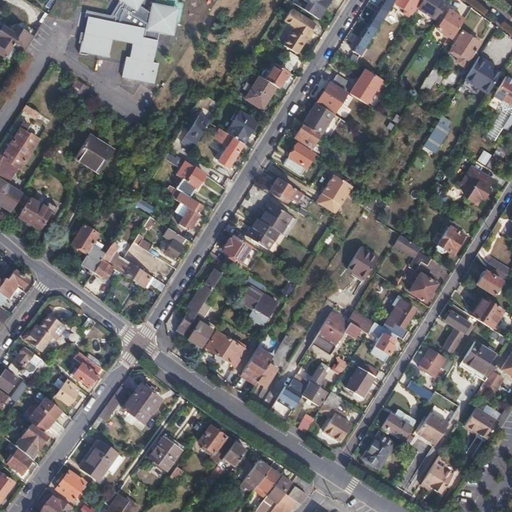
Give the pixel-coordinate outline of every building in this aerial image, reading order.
[(82,39),(80,52),(88,54),(88,52),(110,57),(115,38),(136,43),(133,57),(129,56),(124,78),(157,85),(162,64),(157,63),(164,31),(178,34),(183,12),(175,11),(176,5),(158,1),(156,11),(151,8),(152,4),(144,3),(145,0),(126,0),(125,3),(124,2),(116,14),(119,14),(118,20),(90,14),(84,39),(82,39)] [(290,0),(290,1),(317,18),(328,0),(290,0)] [(381,0),(351,49),(359,55),(381,20),(393,0),(381,0)] [(394,0),(393,3),(403,9),(401,12),(408,17),(410,13),(411,14),(419,0),(394,0)] [(423,0),(418,8),(437,20),(448,3),(443,0),(423,0)] [(288,9),(282,20),(290,26),(292,29),(282,45),(295,53),(313,24),(288,9)] [(437,29),(451,38),(463,20),(449,10),(437,29)] [(9,32),(2,27),(0,30),(0,39),(10,46),(15,49),(23,54),(33,37),(13,25),(9,32)] [(462,31),(450,50),(459,56),(457,60),(457,63),(462,66),(464,65),(479,43),(462,31)] [(5,55),(10,58),(15,49),(10,46),(0,39),(0,53),(5,56),(5,55)] [(426,62),(430,49),(423,47),(418,60),(426,62)] [(288,51),(281,62),(290,68),(297,57),(288,51)] [(492,68),(493,66),(477,56),(464,79),(463,79),(486,94),(500,73),(492,68)] [(275,86),(279,89),(284,80),(288,82),(292,75),(274,64),(264,79),(275,86)] [(433,67),(421,87),(427,91),(434,79),(440,83),(445,74),(433,67)] [(365,69),(350,93),(366,104),(375,89),(378,91),(384,81),(365,69)] [(336,74),(332,82),(345,91),(350,83),(336,74)] [(511,78),(505,75),(492,96),(500,100),(502,98),(511,104),(511,109),(510,113),(511,114),(511,78)] [(264,79),(259,76),(245,97),(262,107),(275,86),(264,79)] [(88,87),(78,81),(74,87),(84,93),(88,87)] [(322,90),(315,102),(333,113),(345,93),(329,83),(328,84),(326,83),(322,90)] [(511,114),(510,113),(511,109),(511,104),(502,98),(500,100),(502,108),(486,134),(494,139),(502,126),(508,130),(511,122),(511,114)] [(315,103),(302,124),(320,135),(329,140),(330,138),(328,137),(340,119),(333,114),(315,103)] [(26,104),(22,110),(47,125),(50,120),(26,104)] [(181,142),(192,149),(209,121),(198,114),(181,142)] [(237,114),(224,132),(230,136),(243,143),(255,123),(255,122),(255,120),(254,118),(252,118),(250,118),(249,118),(247,120),(237,114)] [(392,120),(398,123),(402,117),(397,114),(393,119),(392,120)] [(438,121),(411,165),(422,171),(449,128),(438,121)] [(0,204),(10,211),(17,200),(22,193),(22,192),(10,184),(39,138),(27,130),(29,126),(24,122),(2,157),(0,155),(0,204)] [(302,125),(294,137),(310,147),(318,135),(302,125)] [(89,135),(75,158),(92,168),(91,170),(97,174),(113,150),(89,135)] [(243,143),(230,136),(225,144),(227,145),(217,160),(227,167),(243,143)] [(500,142),(489,159),(499,164),(509,148),(500,142)] [(296,144),(283,165),(300,175),(313,154),(296,144)] [(477,160),(485,165),(491,155),(483,150),(477,160)] [(194,157),(189,153),(175,175),(181,179),(175,189),(189,198),(203,175),(188,166),(194,157)] [(489,159),(485,166),(494,172),(499,164),(489,159)] [(468,196),(466,199),(475,204),(480,197),(482,199),(489,188),(487,187),(492,179),(471,166),(459,184),(464,193),(468,196)] [(315,202),(334,213),(351,186),(332,175),(315,202)] [(293,188),(278,178),(269,191),(285,201),(288,196),(295,201),(301,192),(293,188)] [(436,199),(444,186),(437,182),(428,195),(436,199)] [(169,185),(165,191),(181,201),(180,202),(188,208),(178,223),(188,230),(199,213),(197,212),(201,205),(189,198),(175,189),(169,185)] [(22,193),(17,200),(25,205),(19,216),(39,229),(49,211),(53,214),(57,208),(48,202),(45,207),(22,193)] [(373,200),(384,207),(387,202),(377,195),(373,200)] [(370,198),(365,206),(379,215),(384,207),(373,200),(370,198)] [(101,216),(107,220),(116,206),(110,202),(101,216)] [(266,212),(261,220),(279,232),(281,233),(291,216),(271,204),(266,212)] [(116,206),(107,220),(113,223),(121,209),(116,206)] [(149,216),(146,221),(152,225),(156,220),(149,216)] [(261,220),(259,219),(254,227),(248,236),(267,249),(279,232),(261,220)] [(442,234),(436,244),(437,245),(436,246),(436,249),(441,252),(443,252),(444,250),(453,255),(454,254),(455,253),(465,237),(465,236),(466,235),(454,227),(456,224),(448,220),(445,225),(447,227),(442,234)] [(72,243),(87,252),(91,245),(99,234),(84,224),(72,243)] [(248,236),(254,227),(251,225),(245,235),(248,236)] [(112,268),(116,270),(117,268),(123,258),(118,255),(118,254),(118,253),(117,251),(116,251),(119,245),(117,244),(127,229),(122,226),(105,254),(94,271),(105,278),(112,268)] [(184,238),(168,228),(163,236),(172,241),(167,248),(163,246),(160,251),(164,253),(163,254),(174,261),(184,245),(181,244),(184,238)] [(138,234),(132,242),(138,246),(147,252),(151,246),(141,239),(142,237),(138,234)] [(400,234),(392,245),(413,258),(420,247),(400,234)] [(251,246),(232,235),(229,240),(228,239),(223,246),(224,247),(222,251),(228,255),(227,256),(233,260),(234,258),(241,262),(251,246)] [(151,276),(155,278),(164,284),(166,280),(164,278),(164,277),(154,271),(153,272),(149,270),(150,267),(132,256),(138,246),(132,242),(123,258),(143,271),(151,276)] [(87,252),(82,260),(90,265),(90,267),(89,269),(87,273),(91,275),(94,271),(105,254),(91,245),(87,252)] [(360,246),(347,267),(364,277),(376,256),(360,246)] [(210,251),(209,254),(219,261),(220,258),(210,251)] [(430,258),(418,251),(408,266),(414,270),(420,261),(426,265),(430,258)] [(161,269),(165,262),(155,256),(151,263),(161,269)] [(123,258),(117,268),(131,278),(144,285),(151,276),(143,271),(123,258)] [(176,330),(183,335),(197,312),(204,301),(228,263),(220,258),(219,261),(200,290),(198,289),(189,303),(192,305),(188,311),(176,330)] [(485,268),(504,280),(510,271),(492,259),(485,268)] [(0,284),(0,306),(15,287),(15,285),(17,282),(23,287),(28,279),(15,269),(8,279),(6,277),(2,282),(0,284)] [(481,279),(477,285),(493,294),(501,281),(484,270),(478,278),(481,279)] [(419,273),(408,291),(425,301),(436,284),(419,273)] [(249,276),(247,278),(263,288),(264,286),(249,276)] [(151,284),(162,291),(166,285),(164,284),(155,278),(151,284)] [(286,285),(282,292),(288,295),(292,288),(286,285)] [(250,286),(245,294),(250,297),(245,305),(252,309),(248,317),(262,326),(276,303),(250,286)] [(250,297),(245,294),(240,302),(245,305),(250,297)] [(471,316),(478,321),(491,328),(503,309),(482,296),(470,315),(471,316)] [(396,336),(401,338),(406,330),(403,327),(414,309),(399,300),(382,327),(396,336)] [(204,301),(197,312),(204,317),(211,306),(204,301)] [(470,315),(452,304),(442,319),(455,328),(442,348),(451,353),(463,333),(466,335),(472,325),(466,321),(470,315)] [(353,309),(350,315),(346,321),(341,329),(351,335),(356,327),(366,333),(369,328),(373,321),(353,309)] [(26,332),(25,334),(25,337),(26,339),(38,348),(35,351),(38,354),(51,336),(54,339),(63,327),(47,315),(38,327),(35,325),(31,331),(26,332)] [(468,320),(476,325),(478,321),(471,316),(468,320)] [(312,342),(328,352),(341,329),(326,320),(312,342)] [(373,321),(369,328),(380,335),(370,351),(382,360),(395,340),(394,339),(396,336),(382,327),(373,321)] [(198,322),(188,339),(200,346),(212,326),(208,323),(206,327),(198,322)] [(74,323),(66,334),(72,339),(81,328),(74,323)] [(225,361),(234,366),(245,349),(216,331),(205,348),(214,354),(213,356),(221,362),(222,362),(223,362),(225,361)] [(284,335),(270,358),(270,359),(274,361),(278,363),(287,347),(285,346),(289,339),(284,335)] [(462,361),(487,377),(490,372),(500,358),(474,342),(462,361)] [(12,364),(9,369),(18,375),(21,371),(22,372),(25,369),(29,372),(32,371),(36,366),(41,359),(24,347),(23,348),(22,347),(20,350),(20,351),(12,363),(12,364)] [(256,349),(241,372),(256,381),(267,363),(270,359),(270,358),(256,349)] [(429,349),(420,364),(422,366),(420,369),(433,377),(444,359),(429,349)] [(88,386),(102,368),(86,356),(77,350),(73,356),(83,363),(78,370),(77,369),(72,375),(88,386)] [(511,351),(501,371),(511,378),(511,351)] [(86,356),(102,368),(104,365),(89,353),(86,356)] [(352,356),(349,361),(358,367),(373,376),(374,377),(377,371),(367,364),(366,365),(352,356)] [(41,359),(36,366),(43,372),(49,365),(41,359)] [(270,359),(267,363),(275,367),(278,363),(274,361),(270,359)] [(267,363),(256,381),(265,387),(276,368),(275,367),(267,363)] [(305,386),(300,395),(318,406),(326,392),(316,386),(325,371),(318,367),(308,383),(305,386)] [(373,376),(358,367),(346,387),(361,396),(373,376)] [(5,370),(0,376),(0,386),(8,392),(13,386),(9,383),(13,376),(5,370)] [(241,372),(240,375),(254,384),(256,381),(241,372)] [(487,377),(480,388),(485,391),(492,395),(502,380),(490,372),(487,377)] [(295,374),(292,378),(305,386),(308,383),(295,374)] [(74,389),(77,386),(67,378),(55,394),(68,404),(77,392),(74,389)] [(276,400),(291,410),(300,395),(305,386),(292,378),(287,387),(285,385),(276,400)] [(23,379),(10,397),(16,402),(22,393),(29,384),(23,379)] [(411,380),(407,386),(422,396),(426,390),(411,380)] [(140,385),(123,409),(143,423),(160,399),(140,385)] [(111,400),(99,416),(105,421),(127,391),(120,386),(111,400)] [(480,388),(476,394),(481,397),(485,391),(480,388)] [(331,391),(323,403),(336,410),(342,399),(331,391)] [(42,401),(38,406),(54,419),(61,410),(50,400),(39,392),(36,396),(42,401)] [(435,393),(431,399),(441,405),(445,399),(435,393)] [(323,403),(318,411),(331,419),(335,414),(338,416),(347,422),(350,418),(336,410),(323,403)] [(486,405),(482,411),(496,420),(500,414),(486,405)] [(54,419),(38,406),(31,415),(28,419),(43,431),(46,427),(54,419)] [(464,425),(487,439),(498,421),(496,420),(482,411),(476,407),(464,425)] [(396,434),(394,437),(402,442),(414,423),(407,418),(406,420),(400,416),(398,419),(390,413),(382,425),(396,434)] [(347,422),(338,416),(335,414),(331,419),(324,431),(340,441),(351,424),(347,422)] [(415,435),(434,447),(447,425),(429,414),(415,435)] [(303,418),(297,428),(304,433),(311,422),(303,418)] [(31,425),(15,446),(31,458),(47,437),(31,425)] [(218,464),(222,458),(233,444),(226,439),(224,438),(225,437),(210,426),(198,443),(212,453),(209,457),(211,459),(218,464)] [(165,433),(148,457),(166,470),(183,446),(165,433)] [(371,450),(365,460),(378,468),(385,457),(394,444),(377,433),(368,448),(369,448),(371,450)] [(100,441),(81,468),(98,480),(107,468),(112,472),(122,458),(100,441)] [(222,458),(233,467),(246,450),(234,442),(233,444),(222,458)] [(363,458),(365,460),(371,450),(369,448),(363,458)] [(17,450),(8,463),(21,473),(31,460),(17,450)] [(422,483),(431,488),(440,494),(452,475),(444,470),(445,468),(445,467),(446,466),(446,465),(444,461),(444,460),(441,458),(438,456),(422,483)] [(245,477),(231,496),(234,499),(245,485),(250,489),(253,489),(254,488),(267,470),(265,469),(267,465),(261,461),(258,459),(252,468),(245,477)] [(239,473),(245,477),(252,468),(246,464),(239,473)] [(216,466),(205,482),(210,485),(219,472),(219,468),(216,466)] [(267,470),(254,488),(265,497),(280,476),(269,467),(267,470)] [(169,477),(175,481),(181,472),(175,468),(169,477)] [(68,471),(55,488),(71,500),(84,482),(68,471)] [(0,477),(0,501),(15,481),(3,473),(0,477)] [(264,511),(273,500),(277,503),(284,493),(291,483),(280,476),(265,497),(260,504),(255,511),(264,511)] [(169,477),(159,489),(166,493),(175,481),(169,477)] [(422,483),(420,485),(429,491),(431,488),(422,483)] [(287,495),(296,502),(299,504),(306,495),(294,486),(287,495)] [(288,511),(296,502),(287,495),(284,493),(277,503),(270,511),(288,511)] [(66,511),(70,506),(61,499),(59,502),(52,497),(40,511),(66,511)] [(106,498),(97,510),(99,511),(129,511),(124,508),(123,510),(112,502),(106,498)] [(250,509),(253,511),(254,511),(255,511),(260,504),(256,501),(250,509)]
